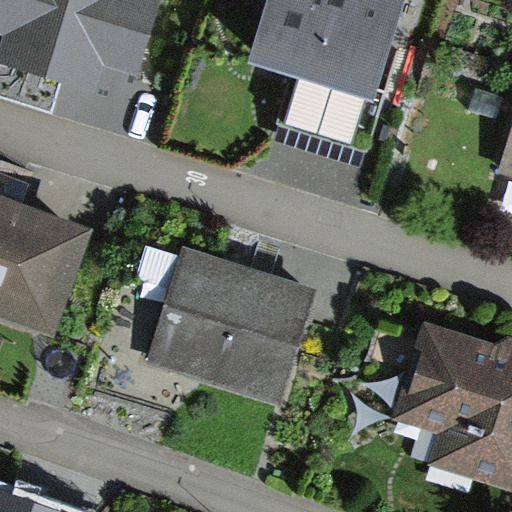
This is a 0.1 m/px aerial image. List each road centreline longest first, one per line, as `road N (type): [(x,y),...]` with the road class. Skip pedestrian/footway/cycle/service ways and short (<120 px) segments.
road 1 (residential): [(0,118),(511,283)]
road 2 (residential): [(0,418),(263,511)]
